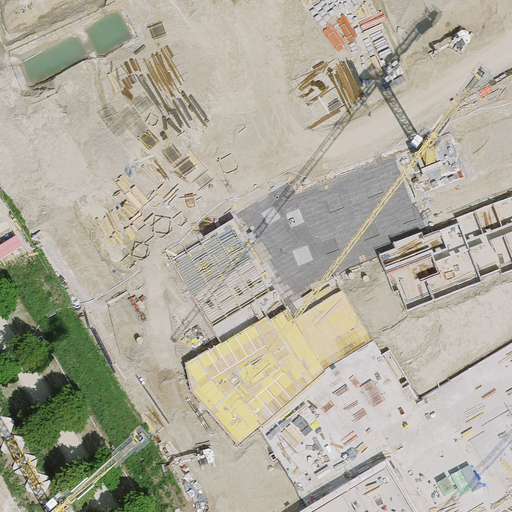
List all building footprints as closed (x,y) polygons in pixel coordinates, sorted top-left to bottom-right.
[(43,0),(0,26),(0,41),(3,56),(21,79),(49,114),(81,87),(103,68),(108,64),(112,61),(116,58),(138,38),(116,0),(43,0)] [(511,0),(460,0),(450,6),(489,76),(511,62),(511,0)] [(408,31),(388,43),(427,113),(429,112),(457,94),(459,93),(470,86),(489,76),(450,6),(448,7),(451,12),(424,28),(415,34),(411,36),(408,31)] [(284,113),(283,113),(305,151),(322,181),(427,113),(388,43),(354,64),(357,69),(333,83),(327,87),(324,82),(320,84),(295,99),(298,104),(284,113)] [(128,176),(93,197),(98,225),(116,247),(145,283),(175,256),(205,231),(209,227),(234,207),(194,136),(164,154),(159,156),(155,158),(150,162),(128,176)] [(511,200),(477,213),(505,289),(511,285),(511,200)] [(397,251),(380,257),(395,299),(406,331),(505,289),(477,213),(458,221),(460,227),(442,233),(434,236),(427,238),(426,233),(421,235),(395,245),(397,251)] [(225,344),(188,365),(193,393),(211,415),(240,451),(261,433),(298,401),(303,397),(306,394),(329,375),(289,304),(257,324),(225,344)] [(507,416),(479,433),(481,438),(466,446),(488,485),(493,482),(510,511),(511,511),(511,419),(510,421),(507,416)] [(406,511),(384,473),(355,491),(350,494),(347,496),(339,501),(320,511),(406,511)]
